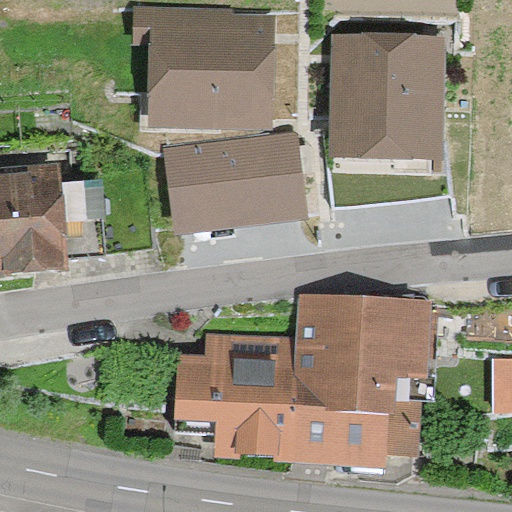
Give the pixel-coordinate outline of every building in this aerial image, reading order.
[(152,52),(151,132),(273,134),(275,20),(231,19),(231,12),(136,10),(135,51),(152,52)] [(334,164),(447,164),(447,39),(335,39),(334,164)] [(167,151),(176,242),(309,225),(300,134),(167,151)] [(63,167),(0,171),(0,281),(69,276),(63,167)] [(435,407),(440,303),(366,300),(301,297),(299,340),(205,336),(204,358),(178,357),(174,440),(214,441),(213,465),(386,474),(386,462),(421,463),(424,406),(435,407)]
